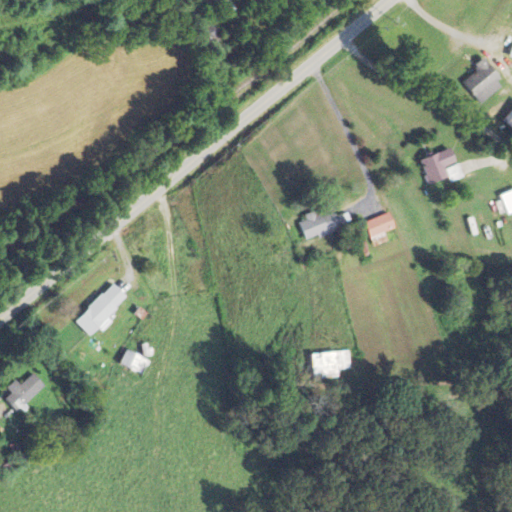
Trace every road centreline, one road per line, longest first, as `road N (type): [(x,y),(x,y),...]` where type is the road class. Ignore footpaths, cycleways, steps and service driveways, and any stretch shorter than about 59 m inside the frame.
road 1 (tertiary): [(100,236),(385,0)]
road 2 (tertiary): [(0,317),(100,236)]
